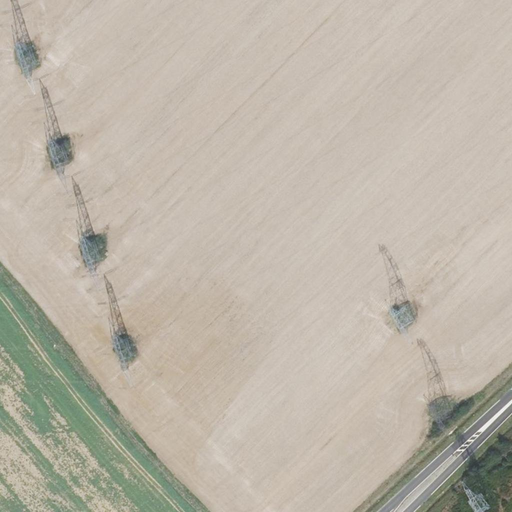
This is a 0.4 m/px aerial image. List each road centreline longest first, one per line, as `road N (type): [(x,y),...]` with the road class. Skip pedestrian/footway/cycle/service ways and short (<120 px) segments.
road 1 (track): [(0,281),(202,511)]
road 2 (secondary): [(390,511),(511,400)]
